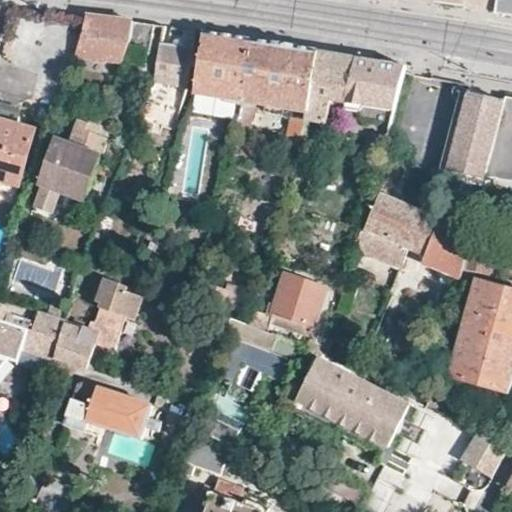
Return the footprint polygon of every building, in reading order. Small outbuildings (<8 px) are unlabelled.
[(483,8),(500,10),(501,0),(468,0),(468,6),(483,8)] [(511,0),(501,0),(500,10),(511,11),(511,0)] [(104,19),(86,17),(85,31),(75,58),(97,61),(97,62),(107,64),(108,62),(124,64),(128,52),(133,23),(104,19)] [(150,25),(133,23),(128,52),(150,55),(154,26),(150,25)] [(155,83),(188,89),(197,33),(184,30),(171,28),(168,45),(161,44),(155,83)] [(196,91),(243,100),(252,42),(241,40),(215,35),(204,34),(196,91)] [(285,143),(299,146),(301,139),(306,118),(317,53),(285,47),(252,42),(243,100),(235,135),(246,138),(257,103),(301,112),(300,117),(292,119),(285,143)] [(317,53),(306,118),(326,123),(332,100),(341,103),(340,107),(346,108),(358,60),(338,56),(317,53)] [(346,108),(345,110),(393,117),(407,68),(383,64),(358,60),(346,108)] [(484,195),(488,181),(484,180),(505,102),(487,97),(471,93),(449,171),(466,175),(462,189),(484,195)] [(511,97),(511,98),(489,178),(511,182),(511,97)] [(21,186),(37,131),(0,121),(0,182),(3,180),(21,186)] [(86,201),(101,159),(97,157),(100,150),(90,146),(92,141),(75,134),(70,149),(57,144),(43,185),(64,192),(86,201)] [(64,192),(43,185),(35,207),(56,214),(64,192)] [(472,240),(473,235),(372,192),(357,246),(371,252),(378,235),(411,249),(425,255),(422,264),(460,282),(472,240)] [(103,216),(96,232),(107,237),(115,222),(103,216)] [(378,235),(371,252),(404,266),(411,249),(378,235)] [(460,282),(460,283),(476,287),(451,376),(508,393),(511,381),(511,283),(496,279),(494,285),(486,283),(497,246),(472,240),(460,282)] [(251,325),(269,332),(272,323),(311,335),(325,290),(285,277),(280,294),(278,293),(277,297),(278,297),(272,319),(254,313),(251,325)] [(56,358),(85,369),(94,344),(111,350),(123,317),(131,320),(138,296),(123,290),(125,286),(103,278),(96,300),(104,303),(94,332),(82,327),(81,331),(65,325),(56,358)] [(222,306),(227,293),(208,286),(203,299),(222,306)] [(51,316),(37,311),(31,329),(13,323),(16,315),(15,313),(11,312),(12,307),(0,302),(0,356),(19,363),(24,349),(55,360),(56,358),(65,325),(67,321),(59,318),(51,316)] [(59,318),(62,308),(54,305),(51,316),(59,318)] [(67,321),(70,310),(62,308),(59,318),(67,321)] [(208,325),(225,332),(231,317),(213,310),(208,322),(208,325)] [(299,345),(269,332),(251,325),(231,317),(225,332),(225,335),(238,340),(238,342),(237,347),(253,351),(255,347),(272,353),(266,367),(286,375),(299,345)] [(388,447),(410,407),(375,388),(371,394),(350,383),(352,376),(321,360),(300,400),(388,447)] [(78,387),(67,423),(101,434),(104,427),(115,430),(108,451),(147,466),(154,444),(141,440),(145,428),(157,432),(161,421),(149,417),(153,405),(104,389),(106,382),(101,380),(98,387),(85,383),(78,387)] [(430,392),(426,407),(440,414),(445,397),(430,392)] [(464,462),(492,478),(496,472),(509,448),(480,434),(464,462)] [(191,437),(177,486),(186,488),(195,465),(220,474),(227,456),(191,437)] [(264,511),(269,500),(219,480),(213,494),(199,489),(190,511),(264,511)]
